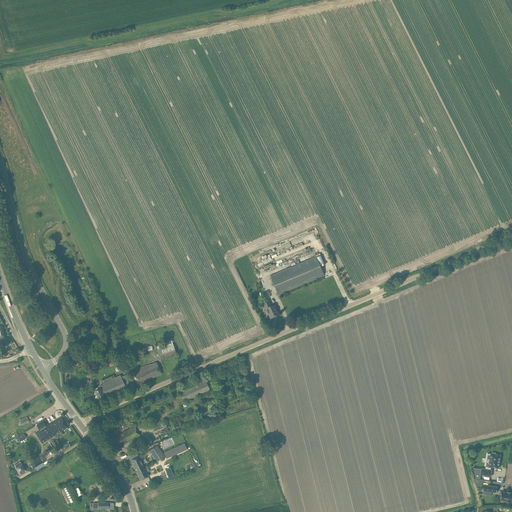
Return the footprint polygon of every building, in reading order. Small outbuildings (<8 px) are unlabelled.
[(292,262),(315,253),(314,249),(302,253),(300,247),(280,254),(281,256),(273,258),(274,261),(276,260),(278,266),(284,264),(283,261),(285,260),(284,256),(286,255),(288,259),(290,258),(292,262)] [(270,276),(278,295),(325,276),(316,256),(270,276)] [(270,319),(279,315),(275,304),(271,306),(268,299),(263,301),(270,319)] [(176,354),(173,344),(171,340),(156,345),(157,350),(156,350),(160,360),(176,354)] [(148,354),(148,351),(152,350),(152,346),(142,347),(142,351),(144,351),(145,353),(145,355),(148,354)] [(133,373),(135,376),(138,381),(140,386),(142,384),(142,383),(146,381),(161,374),(159,369),(156,362),(139,368),(139,370),(133,373)] [(129,384),(127,380),(125,375),(121,377),(120,375),(102,384),(102,385),(101,386),(100,388),(100,389),(95,391),(98,398),(104,396),(103,396),(106,394),(107,394),(125,386),(129,384)] [(210,390),(205,381),(180,392),(183,399),(185,398),(187,400),(210,390)] [(27,417),(19,420),(20,422),(18,423),(20,426),(21,425),(22,425),(29,422),(27,417)] [(48,425),(55,435),(68,427),(61,417),(48,425)] [(42,443),(55,435),(48,425),(47,426),(46,425),(43,421),(39,424),(36,425),(40,430),(35,433),(42,443)] [(142,423),(135,427),(138,431),(144,428),(149,425),(146,421),(142,423)] [(165,422),(155,426),(158,435),(169,431),(165,422)] [(118,448),(122,446),(123,445),(122,444),(140,435),(138,431),(135,427),(135,426),(112,438),(118,448)] [(187,450),(184,443),(163,452),(166,459),(187,450)] [(165,457),(157,446),(149,451),(157,462),(165,457)] [(498,468),(499,462),(500,455),(495,454),(495,453),(492,453),(492,454),(491,454),(489,464),(486,464),(485,469),(482,468),(481,474),(491,476),(491,470),(491,467),(498,468)] [(45,461),(41,455),(37,458),(31,462),(35,467),(45,461)] [(135,458),(131,460),(137,472),(144,468),(138,456),(135,458)] [(16,467),(19,472),(20,474),(25,471),(24,469),(21,464),(19,462),(15,465),(16,467)] [(169,466),(165,468),(169,479),(174,477),(169,466)] [(144,468),(137,472),(141,480),(145,478),(148,476),(144,468)] [(511,492),(509,492),(508,492),(507,492),(502,491),(501,494),(500,494),(499,494),(499,497),(500,498),(501,498),(500,500),(505,501),(511,502),(511,501),(511,492)]
